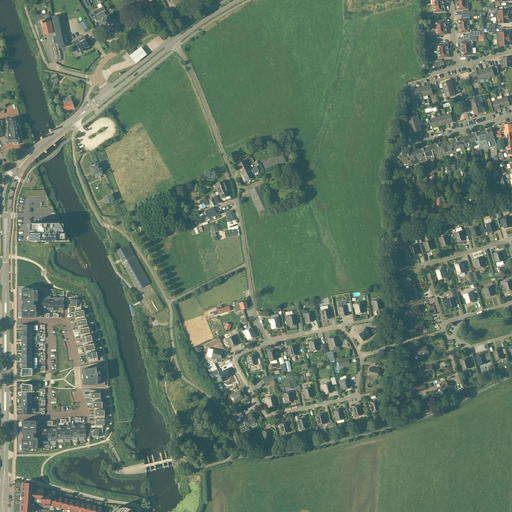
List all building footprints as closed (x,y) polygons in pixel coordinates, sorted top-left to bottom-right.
[(467,2),(457,3),(458,10),(463,10),(463,13),(468,13),(468,9),(467,2)] [(110,21),(108,17),(103,6),(89,14),(92,21),(95,19),(97,22),(97,23),(99,22),(103,30),(109,27),(110,28),(112,27),(112,26),(114,24),(116,22),(114,20),(112,20),(110,21)] [(50,18),(49,13),(34,16),(39,36),(44,35),(53,33),(50,18)] [(52,17),(59,48),(61,48),(68,47),(68,46),(70,46),(64,14),(61,15),(54,16),(52,17)] [(88,19),(80,24),(84,31),(92,26),(88,19)] [(435,22),(431,22),(431,29),(436,28),(436,29),(446,28),(445,21),(435,22)] [(470,30),(469,25),(459,26),(460,33),(469,32),(469,37),(477,36),(476,31),(474,32),(474,29),(470,30)] [(83,36),(81,38),(72,43),(74,47),(77,46),(81,53),(85,50),(84,49),(89,47),(85,40),(83,36)] [(469,37),(470,41),(461,42),(462,49),(472,48),(471,42),(477,41),(477,36),(469,37)] [(133,48),(127,53),(130,56),(136,52),(133,48)] [(140,50),(129,58),(135,66),(146,57),(140,50)] [(438,51),(439,56),(436,56),(436,61),(440,61),(439,58),(449,57),(448,50),(438,51)] [(503,58),(503,60),(500,60),(500,65),(494,67),(495,73),(497,77),(498,77),(497,73),(502,71),(501,69),(504,68),(504,67),(511,67),(511,58),(503,58)] [(472,73),(469,74),(472,84),(475,83),(475,82),(480,81),(477,72),(472,73)] [(59,82),(57,76),(56,74),(50,75),(52,84),(59,82)] [(452,85),(443,87),(445,93),(454,90),(452,85)] [(429,95),(426,87),(421,88),(423,97),(429,95)] [(65,98),(67,103),(63,104),(64,105),(62,105),(64,110),(65,110),(65,111),(74,109),(70,97),(65,98)] [(503,98),(497,100),(500,109),(506,107),(503,98)] [(482,109),(480,103),(471,105),(473,111),(482,109)] [(439,127),(436,118),(431,120),(433,128),(439,127)] [(8,144),(13,143),(19,142),(18,136),(17,136),(17,135),(17,132),(15,121),(15,119),(6,120),(5,134),(6,137),(5,137),(5,142),(7,144),(8,144)] [(505,125),(505,129),(502,129),(502,130),(497,130),(497,134),(511,132),(511,126),(511,124),(505,125)] [(492,129),(484,131),(488,145),(489,149),(497,147),(495,141),(492,129)] [(484,131),(477,133),(480,147),(488,145),(484,131)] [(511,132),(497,134),(496,134),(497,138),(502,138),(502,136),(504,136),(506,135),(506,138),(507,141),(511,140),(511,132)] [(477,133),(469,136),(471,142),(475,141),(476,145),(479,144),(480,147),(477,133)] [(411,136),(412,142),(419,140),(418,134),(411,136)] [(469,136),(462,138),(465,150),(465,148),(468,147),(467,144),(471,142),(469,136)] [(465,150),(462,138),(453,140),(456,150),(461,149),(461,151),(465,150)] [(456,150),(453,140),(446,142),(449,154),(457,152),(456,150)] [(511,140),(507,141),(507,146),(505,146),(505,147),(502,147),(503,149),(511,148),(511,140)] [(449,154),(446,142),(439,145),(442,156),(449,154)] [(439,145),(431,147),(433,155),(437,154),(438,157),(442,156),(439,145)] [(433,155),(431,147),(424,149),(426,159),(430,158),(434,157),(433,155)] [(511,155),(511,148),(503,149),(503,151),(508,151),(508,156),(511,155)] [(424,149),(416,151),(419,163),(427,161),(426,159),(424,149)] [(416,151),(409,153),(412,165),(419,163),(416,151)] [(266,171),(286,162),(282,153),(262,162),(266,171)] [(412,165),(409,153),(401,156),(404,167),(412,165)] [(240,172),(250,168),(246,160),(236,165),(240,172)] [(393,164),(396,175),(402,173),(401,169),(402,168),(400,162),(393,164)] [(99,163),(89,167),(91,172),(90,173),(91,176),(92,176),(93,176),(94,175),(96,178),(102,175),(101,172),(102,172),(99,163)] [(255,178),(250,168),(240,172),(245,183),(255,178)] [(226,184),(225,185),(224,181),(219,183),(225,198),(230,196),(227,188),(227,187),(228,186),(227,185),(227,184),(226,184)] [(215,185),(218,195),(213,197),(216,205),(222,202),(221,199),(225,198),(219,183),(215,185)] [(248,191),(258,213),(268,208),(263,196),(264,195),(260,185),(248,191)] [(103,198),(106,204),(113,201),(111,194),(103,198)] [(207,217),(215,214),(212,207),(205,210),(207,217)] [(226,212),(228,222),(237,220),(235,210),(226,212)] [(504,229),(511,227),(509,218),(501,220),(502,223),(503,223),(504,229)] [(489,233),(496,231),(494,222),(485,224),(486,227),(487,227),(489,233)] [(65,242),(65,241),(64,241),(64,234),(65,234),(64,234),(63,234),(63,232),(64,232),(60,224),(54,224),(48,224),(48,228),(47,228),(47,224),(43,224),(43,228),(42,228),(42,224),(30,224),(30,232),(34,232),(34,234),(30,234),(30,242),(46,242),(46,240),(48,240),(48,242),(65,242)] [(472,232),(473,238),(481,236),(478,227),(470,229),(471,232),(472,232)] [(238,229),(226,232),(227,238),(239,235),(238,229)] [(456,236),(458,243),(465,240),(462,231),(454,234),(455,237),(456,236)] [(441,241),(442,247),(450,245),(447,236),(439,238),(440,241),(441,241)] [(423,243),(424,246),(425,245),(427,252),(434,249),(431,240),(423,243)] [(116,251),(122,262),(126,260),(134,255),(128,245),(116,251)] [(409,250),(411,256),(419,254),(416,245),(408,247),(409,250)] [(403,259),(400,250),(392,252),(393,255),(394,255),(395,261),(403,259)] [(503,258),(501,252),(494,254),(496,263),(505,261),(504,258),(503,258)] [(134,255),(126,260),(129,265),(125,267),(138,290),(140,289),(150,283),(137,261),(134,255)] [(484,264),(482,257),(475,260),(477,269),(486,266),(485,263),(484,264)] [(465,269),(463,263),(455,265),(458,274),(466,272),(466,269),(465,269)] [(444,269),(436,271),(439,280),(447,277),(447,275),(446,275),(444,269)] [(405,284),(412,282),(409,274),(400,277),(403,285),(406,285),(405,284)] [(504,286),(506,292),(511,290),(511,284),(511,281),(503,283),(503,286),(504,286)] [(485,292),(487,298),(494,296),(492,287),(483,289),(484,292),(485,292)] [(21,288),(22,301),(23,301),(23,305),(22,305),(22,318),(36,318),(36,305),(34,305),(34,301),(40,301),(40,290),(29,290),(29,288),(21,288)] [(416,298),(414,290),(405,293),(407,301),(410,300),(410,299),(416,298)] [(467,303),(474,301),(472,292),(463,294),(464,297),(465,297),(467,303)] [(449,309),(456,307),(453,298),(445,301),(446,303),(447,303),(449,309)] [(69,304),(69,308),(75,308),(74,312),(81,310),(81,303),(80,303),(80,300),(70,300),(70,304),(69,304)] [(374,311),(382,309),(380,300),(371,302),(372,305),(373,304),(374,311)] [(248,308),(246,301),(239,303),(241,310),(248,308)] [(355,308),(356,314),(364,313),(362,304),(354,305),(354,308),(355,308)] [(218,315),(230,311),(229,306),(216,310),(218,315)] [(346,306),(337,308),(338,311),(339,311),(340,317),(348,316),(346,306)] [(419,306),(409,308),(412,317),(415,316),(415,315),(421,313),(419,306)] [(321,314),(323,320),(330,319),(328,309),(320,311),(320,314),(321,314)] [(74,312),(73,312),(75,321),(76,321),(86,319),(86,318),(85,319),(84,310),(81,310),(74,312)] [(312,312),(303,314),(304,317),(305,317),(306,323),(313,322),(312,312)] [(295,315),(286,317),(286,320),(287,320),(289,326),(296,325),(295,315)] [(272,329),(280,328),(278,318),(269,320),(270,323),(271,323),(272,329)] [(86,319),(76,321),(77,329),(78,329),(89,327),(88,327),(86,319)] [(425,329),(423,322),(414,324),(417,333),(419,332),(419,331),(425,329)] [(89,327),(78,329),(80,338),(81,337),(91,336),(91,335),(90,335),(89,327)] [(251,328),(243,332),(244,334),(245,334),(248,340),(255,337),(251,328)] [(364,331),(359,335),(363,341),(371,336),(366,328),(363,330),(364,331)] [(91,336),(81,337),(82,346),(84,346),(94,344),(94,343),(93,344),(91,336)] [(234,336),(225,339),(227,342),(228,342),(230,348),(237,345),(234,336)] [(331,348),(340,346),(339,343),(338,343),(337,337),(329,339),(331,348)] [(311,352),(320,350),(319,347),(318,347),(317,340),(309,342),(311,352)] [(94,344),(84,346),(85,354),(86,354),(97,352),(95,352),(94,344)] [(290,357),(299,355),(298,352),(297,352),(295,346),(288,347),(290,357)] [(426,346),(417,349),(420,357),(423,356),(422,356),(429,354),(426,346)] [(501,349),(493,351),(496,361),(503,359),(505,358),(504,355),(503,355),(501,349)] [(213,350),(211,358),(214,359),(214,358),(221,360),(222,352),(213,350)] [(275,350),(267,352),(270,361),(278,359),(277,356),(276,357),(275,350)] [(97,352),(86,354),(88,363),(94,362),(98,361),(98,359),(97,352)] [(407,353),(406,354),(402,355),(407,367),(412,365),(407,353)] [(486,360),(484,354),(476,356),(479,366),(487,363),(487,360),(486,360)] [(250,366),(258,364),(257,361),(256,362),(255,355),(247,357),(250,366)] [(461,361),(463,370),(472,368),(471,365),(470,365),(468,359),(461,361)] [(428,375),(428,374),(434,373),(432,365),(423,368),(425,376),(428,375)] [(96,368),(81,370),(83,377),(83,384),(98,384),(98,377),(98,374),(97,374),(96,368)] [(369,368),(368,376),(378,377),(379,368),(376,368),(376,369),(369,368)] [(227,369),(219,373),(223,381),(225,380),(225,379),(231,376),(227,369)] [(343,390),(350,388),(348,379),(339,381),(340,384),(341,384),(343,390)] [(446,382),(440,389),(446,395),(448,393),(447,392),(452,387),(446,382)] [(325,394),(332,392),(330,383),(321,385),(322,388),(323,388),(325,394)] [(424,384),(411,389),(412,393),(415,392),(415,393),(426,390),(424,384)] [(304,392),(305,399),(313,397),(311,388),(302,390),(303,393),(304,392)] [(100,390),(90,390),(90,399),(92,399),(102,399),(100,399),(100,390)] [(230,396),(232,399),(235,404),(237,402),(237,401),(243,398),(239,391),(230,396)] [(286,403),(293,402),(291,392),(282,394),(283,397),(284,397),(286,403)] [(267,401),(268,407),(276,406),(274,396),(265,398),(266,401),(267,401)] [(102,399),(92,399),(92,408),(94,408),(105,408),(102,408),(102,399)] [(377,402),(370,403),(372,413),(380,411),(380,408),(379,408),(377,402)] [(359,406),(352,407),(354,417),(363,415),(362,412),(361,412),(359,406)] [(105,408),(94,408),(94,417),(104,417),(104,410),(105,408)] [(341,410),(334,412),(336,421),(344,419),(344,416),(343,416),(341,410)] [(235,421),(243,416),(240,411),(233,416),(235,421)] [(251,413),(243,418),(247,426),(250,424),(249,423),(255,420),(251,413)] [(318,425),(326,423),(326,420),(325,421),(323,414),(316,416),(318,425)] [(104,417),(94,417),(94,426),(96,426),(103,426),(105,426),(104,417)] [(300,429),(308,427),(308,425),(307,425),(305,418),(298,420),(300,429)] [(282,434),(290,432),(289,429),(288,429),(287,423),(279,424),(282,434)] [(96,429),(91,429),(91,432),(92,432),(92,436),(101,436),(101,433),(103,433),(103,426),(96,426),(96,429)] [(270,442),(270,439),(269,439),(270,433),(263,431),(261,441),(270,442)] [(21,497),(21,502),(20,511),(23,511),(33,511),(34,505),(33,505),(34,502),(41,502),(41,506),(50,506),(50,498),(50,495),(51,493),(43,493),(43,489),(35,489),(35,487),(32,487),(32,485),(32,484),(22,483),(22,493),(21,493),(21,497)]
